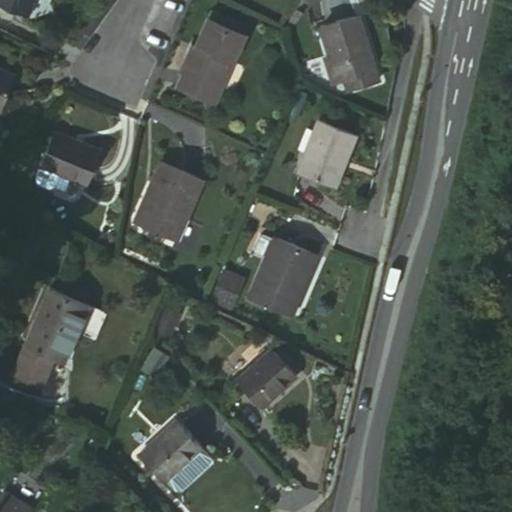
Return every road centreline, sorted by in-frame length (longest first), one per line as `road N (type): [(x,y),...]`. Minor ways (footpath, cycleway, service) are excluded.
road 1 (tertiary): [(450,8),(339,511)]
road 2 (tertiary): [(361,511),(470,15)]
